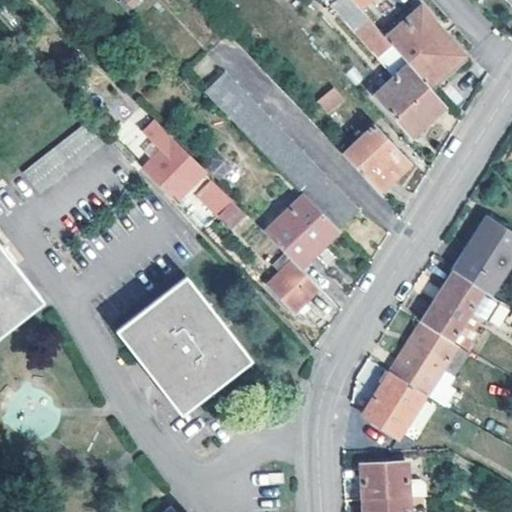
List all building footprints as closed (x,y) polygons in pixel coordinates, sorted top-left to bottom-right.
[(363,8),(355,0),(335,0),(334,1),(381,55),(394,44),(385,34),(363,8)] [(385,34),(394,44),(410,62),(431,85),(466,54),(421,2),(392,28),(385,34)] [(431,85),(410,62),(377,92),(413,134),(447,104),(431,85)] [(205,90),(304,194),(339,230),(359,210),(224,72),(205,90)] [(334,86),(316,101),(327,115),(346,101),(334,86)] [(108,137),(92,117),(17,177),(33,197),(108,137)] [(205,168),(156,118),(144,130),(155,142),(149,147),(156,154),(144,165),(164,187),(185,167),(192,175),(188,180),(209,201),(224,187),(219,182),(205,168)] [(375,124),(343,152),(380,191),(411,162),(375,124)] [(218,156),(205,168),(219,182),(232,170),(218,156)] [(209,201),(220,213),(234,198),(224,187),(209,201)] [(294,260),(301,267),(339,230),(304,194),(266,231),(294,260)] [(234,198),(220,213),(234,227),(248,213),(234,198)] [(511,231),(487,216),(453,270),(485,290),(490,292),(511,257),(511,231)] [(0,333),(44,299),(0,242),(0,333)] [(301,267),(294,260),(269,285),(294,311),(299,306),(304,312),(313,303),(308,298),(319,287),(301,267)] [(427,323),(454,340),(485,290),(453,270),(422,320),(427,323)] [(188,275),(119,329),(183,411),(251,357),(188,275)] [(404,362),(427,323),(422,320),(398,358),(404,362)] [(454,340),(427,323),(404,362),(398,358),(391,370),(426,392),(428,393),(459,344),(454,340)] [(399,436),(426,392),(391,370),(364,413),(399,436)] [(361,463),(363,496),(410,493),(420,492),(419,478),(409,478),(408,461),(361,463)] [(410,511),(410,493),(363,496),(363,511),(410,511)]
